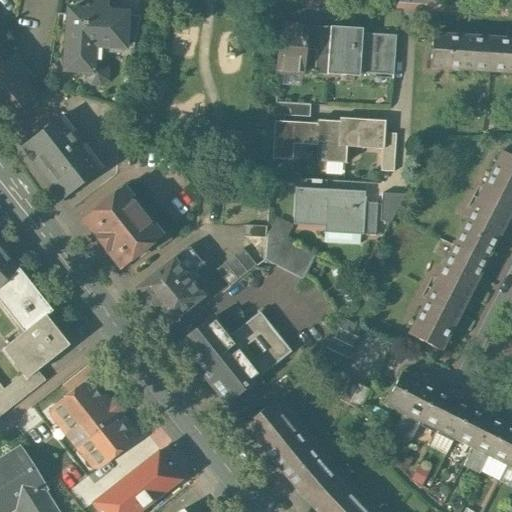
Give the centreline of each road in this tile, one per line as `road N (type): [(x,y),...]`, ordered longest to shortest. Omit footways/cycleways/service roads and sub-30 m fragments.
road 1 (secondary): [(0,174),(262,511)]
road 2 (residential): [(511,284),(464,373),(511,391)]
